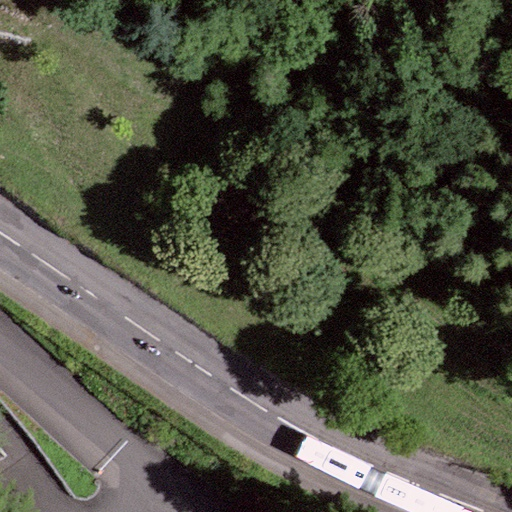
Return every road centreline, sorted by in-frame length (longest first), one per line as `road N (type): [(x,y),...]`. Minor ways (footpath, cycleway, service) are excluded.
road 1 (track): [(511,372),(476,352),(206,131),(29,0)]
road 2 (primary): [(495,511),(254,397),(0,226)]
